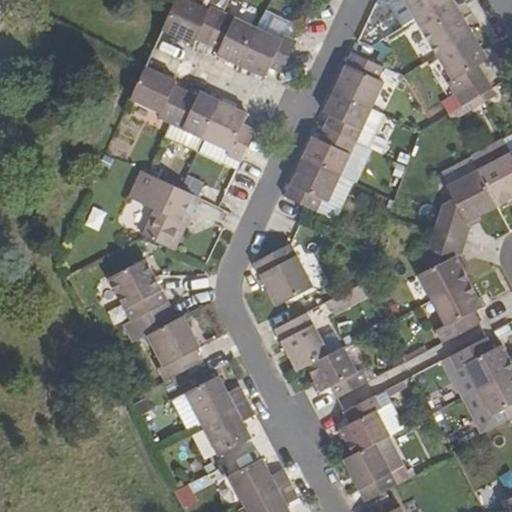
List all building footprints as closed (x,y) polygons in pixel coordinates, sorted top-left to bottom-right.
[(195,39),(207,44),(223,12),(210,6),(208,10),(186,0),(175,0),(162,29),(193,44),(195,39)] [(210,6),(223,12),(228,0),(186,0),(208,10),(210,6)] [(405,0),(394,0),(390,3),(404,26),(417,18),(405,0)] [(405,0),(417,18),(447,0),(405,0)] [(447,0),(417,18),(439,54),(474,33),(453,0),(447,0)] [(217,55),(238,65),(256,27),(223,12),(207,44),(219,49),(217,55)] [(271,67),(282,72),(297,40),(282,34),(280,39),(256,27),(238,65),(265,78),(271,67)] [(447,81),(456,93),(485,75),(479,65),(489,59),(474,33),(439,54),(453,78),(447,81)] [(334,91),(371,108),(383,82),(378,79),(384,67),(373,62),(351,53),(334,91)] [(158,118),(171,124),(187,90),(174,84),(176,80),(146,66),(130,99),(160,113),(158,118)] [(456,93),(463,105),(482,94),(493,88),(485,75),(456,93)] [(187,90),(171,124),(165,135),(198,152),(204,139),(222,102),(223,102),(199,91),(198,95),(187,90)] [(324,126),(356,142),(371,108),(334,91),(323,112),(330,115),(324,126)] [(227,155),(240,161),(255,129),(243,123),(248,114),(222,102),(204,139),(230,151),(227,155)] [(303,158),(341,175),(356,142),(324,126),(317,138),(312,136),(303,158)] [(510,152),(504,139),(504,138),(471,155),(478,169),(510,152)] [(230,151),(204,139),(198,152),(236,170),(240,161),(227,155),(230,151)] [(425,162),(430,146),(414,141),(409,157),(425,162)] [(478,169),(498,208),(511,200),(511,154),(510,152),(478,169)] [(187,171),(206,178),(212,162),(193,156),(187,171)] [(307,206),(317,211),(322,199),(328,202),(341,175),(303,158),(285,196),(307,206)] [(142,235),(169,247),(178,228),(183,230),(198,198),(180,189),(147,173),(140,169),(128,194),(145,202),(143,206),(154,210),(142,235)] [(447,185),(453,199),(443,203),(435,231),(462,240),(467,224),(498,208),(478,169),(447,185)] [(90,208),(83,227),(97,231),(103,212),(90,208)] [(419,274),(433,300),(470,281),(457,256),(462,240),(435,231),(426,258),(431,268),(419,274)] [(254,262),(277,306),(314,288),(290,244),(254,262)] [(177,319),(159,285),(145,260),(109,278),(132,321),(124,325),(133,343),(147,336),(177,319)] [(437,330),(444,344),(481,325),(474,311),(483,307),(470,281),(433,300),(446,326),(437,330)] [(276,329),(298,372),(308,367),(329,356),(307,312),(286,324),(276,329)] [(158,369),(165,381),(202,362),(196,350),(201,348),(184,316),(177,319),(147,336),(163,366),(158,369)] [(466,365),(479,390),(511,372),(511,362),(503,345),(493,349),(487,337),(450,356),(457,370),(466,365)] [(330,387),(337,400),(368,383),(361,369),(357,371),(345,347),(329,356),(308,367),(321,392),(330,387)] [(511,372),(479,390),(465,398),(484,433),(510,418),(511,421),(511,372)] [(185,393),(202,426),(247,401),(240,386),(228,393),(218,376),(212,379),(185,393)] [(202,426),(185,393),(170,400),(188,433),(202,426)] [(340,429),(354,456),(376,444),(391,437),(377,411),(382,408),(375,395),(344,412),(350,424),(340,429)] [(202,426),(218,457),(252,439),(243,422),(255,415),(247,401),(202,426)] [(390,404),(382,408),(377,411),(391,437),(404,430),(390,404)] [(391,473),(405,465),(391,437),(376,444),(391,473)] [(343,461),(365,503),(376,497),(412,478),(405,465),(391,473),(376,444),(354,456),(343,461)] [(229,476),(245,509),(291,485),(284,469),(272,476),(263,459),(229,476)] [(171,493),(179,509),(196,501),(187,485),(171,493)] [(245,509),(246,511),(289,511),(286,505),(298,499),(291,485),(245,509)] [(504,507),(506,511),(511,511),(511,498),(502,503),(504,507)]
